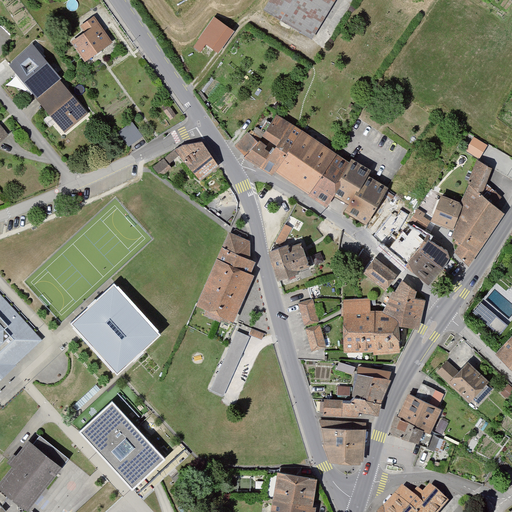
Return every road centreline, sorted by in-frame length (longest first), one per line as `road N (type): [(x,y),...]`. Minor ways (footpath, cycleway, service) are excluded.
road 1 (tertiary): [(358,502),(323,466),(232,165)]
road 2 (residential): [(447,308),(360,240),(254,170),(232,165)]
road 3 (tertiary): [(365,480),(392,399),(443,314)]
road 4 (tertiary): [(204,123),(117,0)]
road 5 (residential): [(204,123),(76,183)]
road 6 (residential): [(493,503),(438,476),(365,480)]
